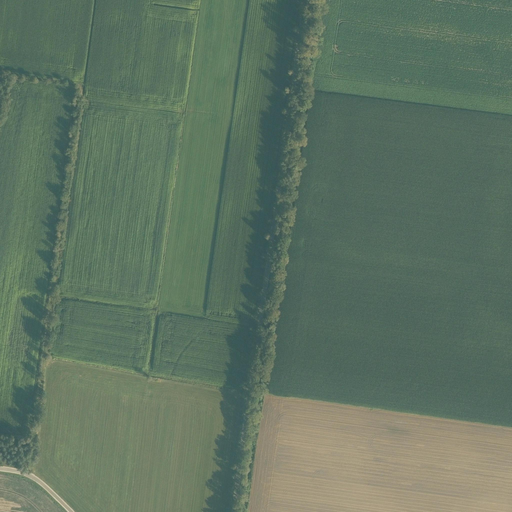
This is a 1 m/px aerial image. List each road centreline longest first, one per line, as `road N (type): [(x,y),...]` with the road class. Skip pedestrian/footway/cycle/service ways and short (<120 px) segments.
road 1 (unclassified): [(233,511),(303,0)]
road 2 (track): [(28,474),(54,280)]
